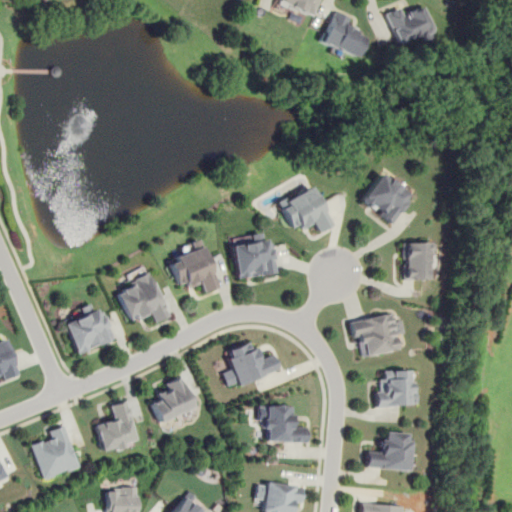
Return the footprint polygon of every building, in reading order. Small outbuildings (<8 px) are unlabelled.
[(269,0),(306,16),(312,0),(269,0)] [(380,12),(393,44),(428,29),(419,6),(399,14),(396,6),(380,12)] [(352,57),(361,35),(344,27),(348,18),(330,10),(316,42),(352,57)] [(386,223),(407,194),(375,170),(354,200),(386,223)] [(312,231),(327,224),(307,184),(273,201),(286,227),(294,223),(297,229),(308,223),(312,231)] [(270,271),(264,230),(242,234),(244,242),(226,245),(231,278),(270,271)] [(215,285),(195,238),(173,247),(176,254),(163,259),(175,287),(191,280),(196,293),(215,285)] [(400,240),(400,278),(426,278),(426,240),(400,240)] [(143,269),(108,286),(126,322),(144,313),(149,322),(165,314),(143,269)] [(72,353),(110,338),(96,305),(87,308),(85,303),(72,308),(75,316),(59,323),(72,353)] [(346,319),(354,357),(399,347),(391,309),(346,319)] [(0,373),(12,369),(0,339),(0,373)] [(275,369),(269,351),(258,355),(254,344),(247,347),(245,340),(220,349),(224,361),(215,364),(223,387),(275,369)] [(370,379),(371,406),(413,404),(412,366),(379,367),(380,379),(370,379)] [(157,381),(161,392),(145,399),(156,424),(192,408),(177,373),(157,381)] [(98,451),(133,443),(123,397),(103,402),(106,417),(91,420),(98,451)] [(258,404),(257,440),(302,441),(302,422),(290,422),(291,405),(258,404)] [(40,479),(76,466),(61,422),(42,429),(45,438),(27,445),(40,479)] [(407,469),(408,431),(376,430),(375,448),(362,448),(361,467),(407,469)] [(256,511),(284,511),(286,502),(297,504),(299,485),(261,480),(256,511)] [(102,511),(132,511),(132,485),(102,485),(102,511)] [(206,511),(182,491),(164,511),(206,511)] [(397,511),(398,503),(356,501),(355,511),(397,511)]
